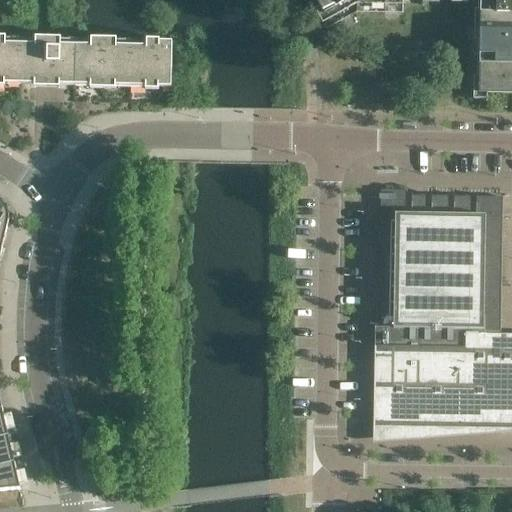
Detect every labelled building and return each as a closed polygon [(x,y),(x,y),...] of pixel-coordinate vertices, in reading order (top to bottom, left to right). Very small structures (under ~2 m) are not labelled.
[(511,0),(315,0),(330,26),(357,11),(358,10),(401,12),(401,0),(481,0),(479,94),(511,95),(511,0)] [(172,44),(172,43),(158,43),(158,48),(0,45),(0,84),(30,85),(40,85),(64,85),(171,87),(172,44)] [(511,340),(501,339),(503,198),(408,197),(408,191),(381,191),(381,215),(373,215),(372,251),(380,251),(379,311),(371,311),(370,348),(375,348),(374,428),(495,430),(495,435),(511,433),(511,340)] [(2,205),(0,203),(0,224),(8,227),(9,222),(9,219),(9,216),(9,214),(8,211),(6,208),(4,206),(2,205)] [(1,404),(0,398),(0,492),(21,491),(1,404)]
